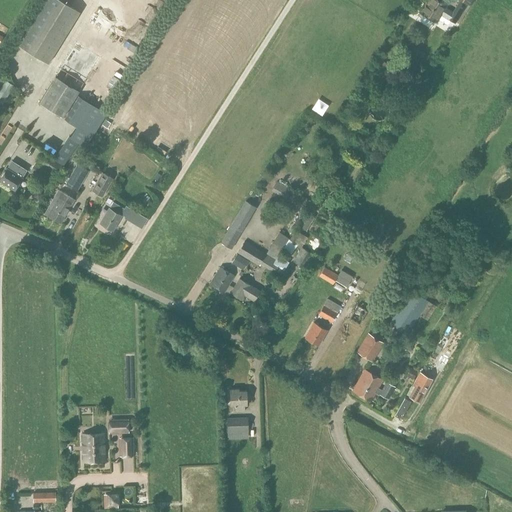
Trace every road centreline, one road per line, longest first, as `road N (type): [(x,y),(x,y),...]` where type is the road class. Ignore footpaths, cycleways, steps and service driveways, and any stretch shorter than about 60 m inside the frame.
road 1 (unclassified): [(403,431),(171,305),(0,230)]
road 2 (track): [(115,279),(294,0)]
